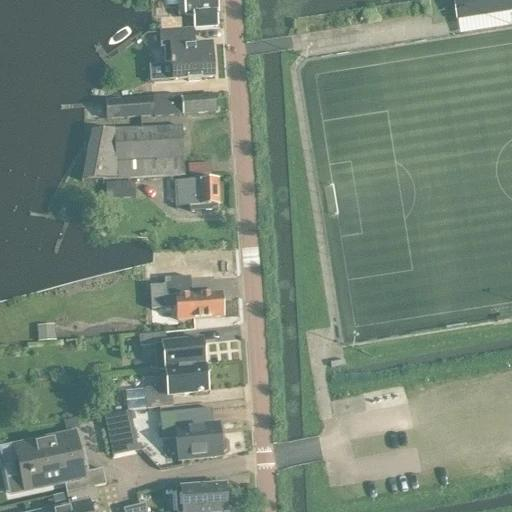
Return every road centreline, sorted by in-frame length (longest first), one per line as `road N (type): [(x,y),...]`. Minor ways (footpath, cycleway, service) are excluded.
road 1 (tertiary): [(270,511),(231,0)]
road 2 (unknown): [(264,458),(155,470),(120,458)]
